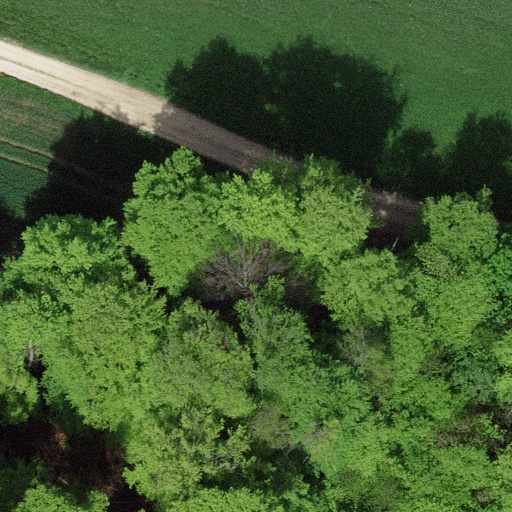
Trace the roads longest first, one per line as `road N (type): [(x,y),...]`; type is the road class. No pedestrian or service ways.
road 1 (track): [(0,74),(511,250)]
road 2 (track): [(0,276),(105,242),(251,223),(457,227)]
